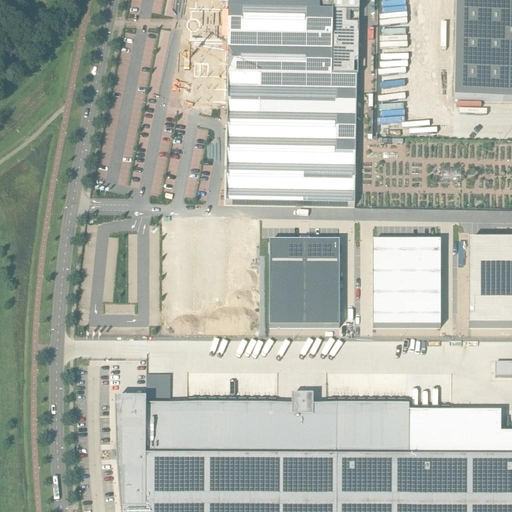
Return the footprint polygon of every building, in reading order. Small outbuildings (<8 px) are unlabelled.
[(155,0),(153,11),(161,13),(163,0),(155,0)] [(216,26),(215,35),(222,35),(222,39),(228,39),(227,93),(227,205),(303,208),(353,208),(356,149),(357,79),(358,79),(358,73),(359,21),(359,12),(358,0),(228,0),(228,12),(222,12),(222,15),(216,15),(216,26)] [(511,102),(511,0),(455,0),(454,101),(511,102)] [(125,31),(123,40),(134,42),(135,33),(125,31)] [(511,243),(493,244),(468,244),(468,329),(511,329),(511,243)] [(339,255),(339,244),(309,244),(299,244),(269,244),(269,329),(339,329),(339,255)] [(372,329),(440,329),(440,244),(372,244),(372,329)] [(495,378),(511,378),(511,363),(495,364),(495,378)] [(146,402),(114,402),(116,441),(116,459),(118,491),(119,511),(511,511),(511,435),(500,435),(500,414),(409,414),(409,408),(313,408),(313,397),(291,397),(291,408),(146,407),(146,402)]
